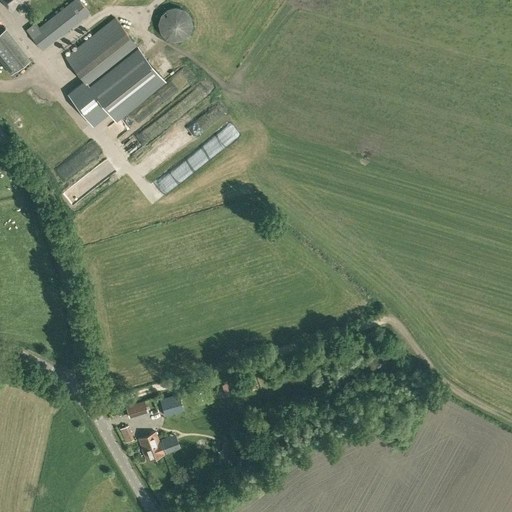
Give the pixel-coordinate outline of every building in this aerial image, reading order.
[(3,0),(11,11),(25,0),(3,0)] [(42,50),(90,12),(80,0),(72,0),(29,33),(42,50)] [(189,23),(189,22),(189,20),(189,18),(188,15),(185,12),(183,11),(181,9),(178,9),(175,9),(172,9),(170,10),(167,11),(165,13),(164,16),(163,18),(162,20),(162,23),(162,25),(163,28),(164,30),(166,32),(168,34),(171,35),(173,36),(176,36),(178,36),(181,35),(183,34),(185,32),(188,28),(189,26),(189,23)] [(92,90),(142,50),(115,16),(65,56),(92,90)] [(0,61),(9,74),(25,62),(30,58),(5,26),(1,30),(0,30),(0,61)] [(165,415),(184,409),(179,392),(160,398),(165,415)] [(137,414),(148,411),(144,400),(133,404),(137,414)] [(127,439),(136,436),(130,422),(121,426),(127,439)] [(146,460),(164,453),(156,431),(138,438),(142,448),(146,460)]
